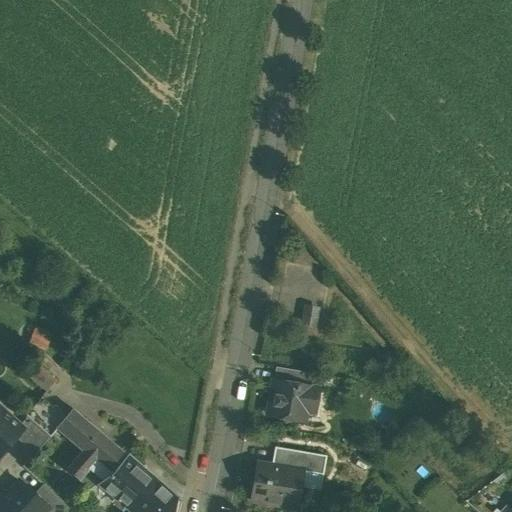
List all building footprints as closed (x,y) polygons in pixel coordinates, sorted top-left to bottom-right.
[(316,309),(306,307),(303,323),(313,324),(316,309)] [(55,380),(33,361),(22,374),(44,393),(55,380)] [(316,374),(275,367),(272,382),(273,382),(274,381),(313,388),(316,374)] [(313,388),(274,381),(273,382),(279,383),(277,398),(270,403),(268,415),(303,420),(305,411),(313,412),(317,388),(313,388)] [(63,418),(39,396),(24,413),(27,416),(49,436),(50,436),(56,428),(55,427),(63,418)] [(19,425),(0,408),(0,452),(14,437),(22,427),(19,425)] [(97,431),(72,409),(63,418),(55,427),(56,428),(82,449),(97,431)] [(27,416),(19,425),(22,427),(14,437),(34,454),(50,436),(49,436),(27,416)] [(126,456),(97,431),(82,449),(65,469),(76,479),(90,463),(94,466),(97,462),(110,473),(111,473),(126,456)] [(325,455),(281,448),(278,465),(303,469),(302,471),(322,475),(325,455)] [(157,481),(126,455),(126,456),(111,473),(110,473),(98,483),(98,495),(115,497),(129,509),(157,481)] [(278,465),(257,462),(251,501),(277,506),(278,500),(297,503),(302,471),(303,469),(278,465)] [(33,494),(19,481),(0,501),(0,505),(7,511),(44,511),(47,509),(49,508),(33,494)] [(131,511),(174,511),(177,499),(157,481),(129,509),(131,511)] [(65,511),(69,508),(43,484),(33,494),(49,508),(47,509),(50,511),(65,511)]
